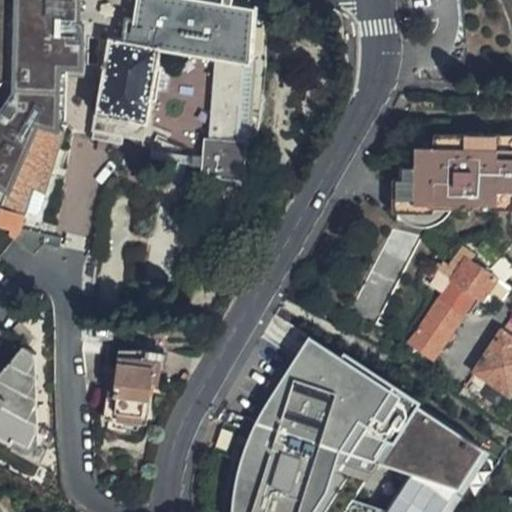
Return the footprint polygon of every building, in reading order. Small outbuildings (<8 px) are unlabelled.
[(35,190),(48,193),(68,130),(60,127),(60,119),(59,65),(83,65),(83,33),(105,36),(99,78),(102,78),(93,137),(123,142),(124,135),(145,137),(162,41),(218,50),(214,133),(209,132),(208,171),(250,174),(260,4),(245,2),(245,0),(235,0),(234,0),(15,0),(13,85),(0,106),(0,180),(10,187),(5,205),(28,213),(35,190)] [(59,65),(60,119),(68,118),(67,72),(99,78),(105,36),(83,33),(83,65),(59,65)] [(511,134),(434,133),(435,148),(435,166),(417,166),(402,166),(401,182),(396,183),(396,211),(401,219),(428,228),(438,227),(446,226),(451,220),(454,210),(498,210),(496,222),(474,243),(491,262),(511,243),(511,134)] [(435,166),(435,148),(418,148),(417,166),(435,166)] [(35,190),(28,213),(37,216),(40,214),(48,193),(35,190)] [(476,295),(482,298),(496,274),(468,257),(459,271),(443,261),(441,266),(437,264),(432,273),(439,276),(434,284),(439,287),(448,275),(452,279),(476,295)] [(448,275),(439,287),(444,291),(452,279),(448,275)] [(452,279),(444,291),(434,308),(410,341),(433,357),(454,327),(476,295),(452,279)] [(511,387),(511,334),(503,328),(482,360),(475,369),(509,392),(511,387)] [(449,511),(462,491),(478,495),(505,448),(331,350),(349,355),(309,332),(252,432),(248,449),(256,435),(236,511),(449,511)] [(30,392),(37,378),(37,371),(30,367),(36,357),(36,349),(26,343),(22,348),(5,370),(0,375),(0,435),(13,442),(16,438),(29,445),(37,430),(36,420),(30,416),(37,405),(36,395),(30,392)] [(145,421),(152,377),(117,372),(113,393),(107,393),(104,416),(145,421)]
